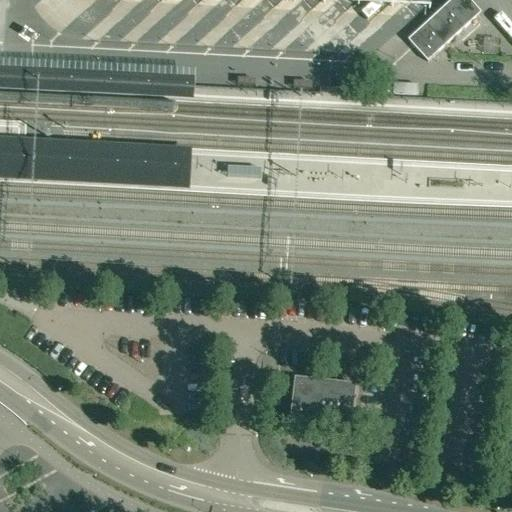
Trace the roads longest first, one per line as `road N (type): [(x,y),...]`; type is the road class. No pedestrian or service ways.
road 1 (secondary): [(384,511),(195,480),(117,445),(0,357)]
road 2 (secondary): [(0,391),(108,469),(219,511)]
